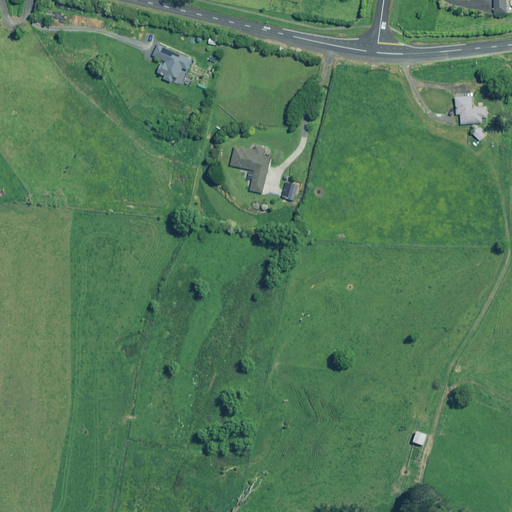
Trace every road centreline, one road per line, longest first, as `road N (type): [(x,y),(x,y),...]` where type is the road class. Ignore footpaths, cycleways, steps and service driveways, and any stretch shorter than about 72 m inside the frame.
road 1 (unclassified): [(139,0),(376,52)]
road 2 (unclassified): [(376,52),(511,43)]
